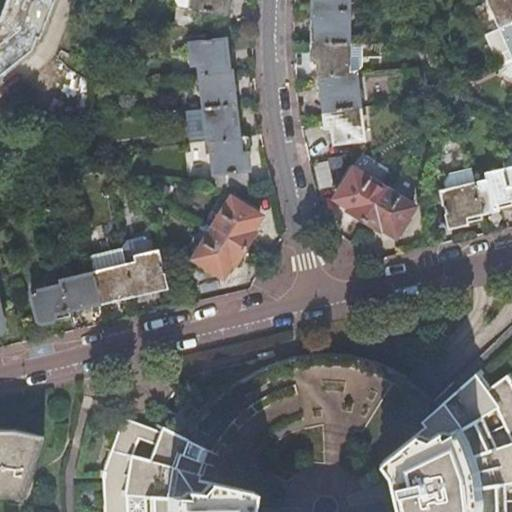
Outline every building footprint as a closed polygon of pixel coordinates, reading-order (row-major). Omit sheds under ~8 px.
[(14,0),(6,22),(0,26),(0,83),(0,82),(0,78),(30,54),(36,38),(40,39),(54,0),(14,0)] [(171,0),(175,8),(188,9),(189,0),(171,0)] [(171,28),(220,27),(223,0),(189,0),(188,9),(175,8),(171,28)] [(310,0),(312,44),(348,44),(348,0),(310,0)] [(511,0),(487,0),(500,30),(511,25),(511,0)] [(511,25),(500,30),(485,37),(495,61),(506,64),(511,61),(511,25)] [(197,63),(203,110),(234,106),(229,71),(228,71),(223,38),(188,42),(191,63),(197,63)] [(349,77),(348,44),(312,44),(313,60),(317,61),(319,80),(349,77)] [(511,61),(506,64),(499,67),(503,76),(511,81),(511,61)] [(359,107),(355,76),(349,77),(319,80),(323,112),(359,107)] [(234,106),(203,110),(186,112),(190,143),(210,140),(238,137),(234,106)] [(364,141),(359,107),(323,112),(324,116),(325,128),(332,127),(335,144),(364,141)] [(238,137),(210,140),(214,173),(217,173),(218,188),(248,186),(246,170),(248,170),(246,156),(240,157),(238,137)] [(511,197),(511,156),(503,159),(506,174),(511,197)] [(346,213),(362,223),(383,189),(357,172),(352,173),(337,195),(338,202),(349,209),(346,213)] [(483,216),(511,208),(511,197),(506,174),(489,178),(490,183),(476,186),(483,216)] [(466,220),(483,216),(476,186),(444,193),(452,228),(467,225),(466,220)] [(383,189),(362,223),(379,233),(381,229),(393,236),(397,235),(412,212),(410,207),(383,189)] [(230,203),(212,230),(247,252),(256,237),(252,234),(260,222),(258,217),(235,202),(230,203)] [(247,252),(212,230),(195,258),(196,263),(219,277),(226,275),(233,265),(236,267),(247,252)] [(121,251),(125,265),(137,262),(136,257),(153,253),(150,242),(141,237),(125,241),(120,247),(120,249),(121,251)] [(121,251),(120,249),(86,257),(87,259),(91,273),(125,265),(121,251)] [(125,265),(132,295),(165,287),(156,252),(153,253),(136,257),(137,262),(125,265)] [(125,265),(91,273),(98,303),(132,295),(125,265)] [(98,303),(91,273),(61,280),(62,286),(31,294),(37,321),(44,324),(72,318),(70,310),(98,303)] [(271,351),(256,354),(257,360),(272,357),(271,351)] [(388,369),(375,364),(361,360),(347,356),(332,355),(317,355),(302,357),(287,359),(275,363),(263,368),(251,373),(240,380),(230,387),(220,395),(210,404),(203,415),(180,398),(159,433),(154,444),(134,437),(128,455),(118,452),(112,472),(103,471),(96,470),(95,477),(100,479),(101,511),(511,511),(511,385),(510,381),(511,379),(511,374),(511,372),(485,389),(477,380),(485,373),(481,368),(437,405),(418,391),(401,376),(388,369)] [(120,417),(103,471),(112,472),(118,452),(128,455),(134,437),(154,444),(159,433),(120,417)] [(0,497),(2,497),(11,499),(19,501),(41,434),(18,429),(2,428),(0,428),(0,497)]
